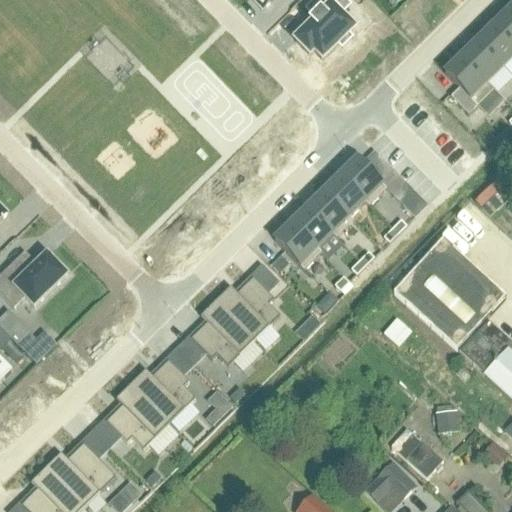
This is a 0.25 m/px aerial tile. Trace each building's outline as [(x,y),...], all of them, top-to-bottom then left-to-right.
[(247,0),(263,15),(278,0),(247,0)] [(313,29),(296,46),(310,61),(315,57),(323,65),(339,50),(342,53),(353,42),(350,39),(355,34),(341,20),(351,10),(340,0),(321,0),(307,14),(316,24),(312,28),(313,29)] [(511,16),(511,15),(495,31),(511,48),(511,16)] [(511,48),(495,31),(478,47),(504,73),(511,64),(511,48)] [(478,47),(462,63),(488,89),(488,88),(504,73),(478,47)] [(349,54),(330,66),(335,73),(353,61),(349,54)] [(462,63),(445,80),(460,94),(451,103),(469,121),(477,112),(495,95),(488,88),(488,89),(462,63)] [(322,86),(306,66),(299,71),(316,91),(322,86)] [(358,165),(341,182),(366,208),(366,209),(369,212),(387,195),(358,165)] [(341,182),(324,198),(350,224),(351,223),(366,209),(366,208),(341,182)] [(324,198),(308,214),(334,240),(333,241),(336,244),(354,227),(351,223),(350,224),(324,198)] [(427,211),(416,200),(403,212),(415,223),(427,211)] [(308,214),(292,230),(317,256),(318,255),(333,241),(334,240),(308,214)] [(401,226),(393,235),(398,241),(407,232),(401,226)] [(292,230),(275,247),(304,276),(321,259),(318,255),(317,256),(292,230)] [(390,249),(398,241),(393,235),(384,243),(390,249)] [(465,341),(502,302),(442,245),(394,299),(456,356),(484,382),(511,408),(511,365),(511,364),(511,351),(485,326),(468,344),(465,341)] [(374,264),(369,258),(360,267),(366,273),(374,264)] [(12,270),(0,282),(0,299),(14,314),(25,304),(35,313),(67,282),(63,278),(66,275),(54,262),(51,265),(47,261),(25,283),(12,270)] [(366,273),(360,267),(351,275),(357,281),(366,273)] [(349,289),(344,283),(335,291),(341,297),(349,289)] [(231,293),(216,308),(255,348),(281,322),(269,310),(274,305),(269,300),(253,284),(237,300),(235,297),(231,293)] [(229,373),(255,348),(216,308),(201,323),(205,327),(208,330),(192,345),(207,361),(212,366),(217,361),(229,373)] [(315,322),(309,328),(317,337),(323,331),(315,322)] [(399,326),(386,340),(401,354),(414,339),(399,326)] [(0,334),(0,351),(1,353),(10,345),(0,334)] [(28,338),(17,350),(36,369),(56,350),(45,339),(37,347),(28,338)] [(0,388),(13,376),(0,362),(0,388)] [(131,391),(170,431),(196,405),(184,394),(189,389),(184,383),(169,367),(153,383),(150,380),(146,377),(131,391)] [(144,456),(170,431),(131,391),(116,406),(120,410),(123,413),(107,428),(122,444),(128,449),(133,444),(144,456)] [(220,398),(210,408),(227,424),(236,415),(220,398)] [(459,418),(438,420),(440,440),(460,438),(459,418)] [(405,433),(388,451),(424,484),(440,466),(405,433)] [(495,449),(485,461),(498,472),(508,460),(495,449)] [(46,474),(83,511),(87,511),(116,484),(99,466),(84,451),(68,466),(65,463),(61,460),(46,474)] [(401,510),(418,493),(394,469),(366,497),(378,509),(389,498),(401,510)] [(83,511),(46,474),(31,489),(35,493),(38,496),(22,511),(23,511),(83,511)] [(156,478),(148,486),(153,492),(162,483),(156,478)] [(132,489),(125,496),(136,508),(143,501),(132,489)] [(460,511),(482,511),(468,498),(457,509),(460,511)] [(324,511),(311,500),(300,511),(324,511)]
